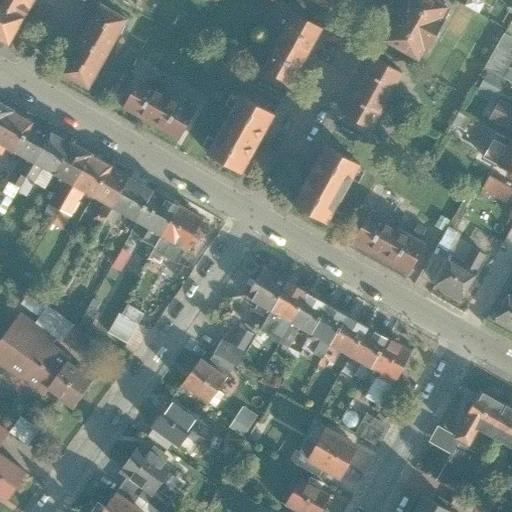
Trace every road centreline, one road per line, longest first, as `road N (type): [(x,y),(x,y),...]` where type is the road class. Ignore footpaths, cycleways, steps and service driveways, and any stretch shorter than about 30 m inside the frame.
road 1 (residential): [(252,213),(48,511)]
road 2 (residential): [(19,83),(252,213)]
road 3 (residential): [(252,213),(464,336)]
road 4 (residential): [(372,0),(252,213)]
road 5 (residential): [(366,511),(464,336)]
